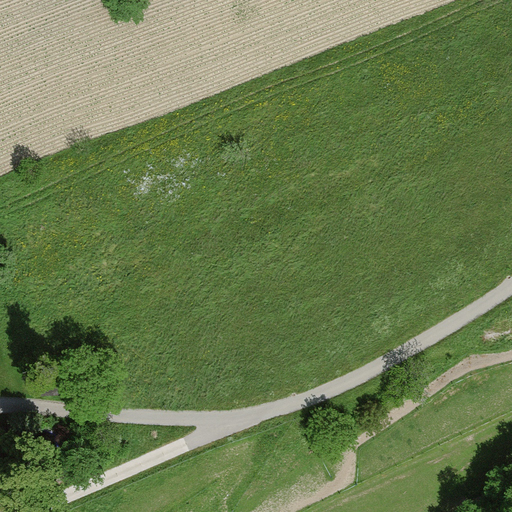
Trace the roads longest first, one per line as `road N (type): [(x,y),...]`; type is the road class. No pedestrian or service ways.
road 1 (residential): [(511,285),(359,376),(252,414),(130,416),(0,405)]
road 2 (track): [(252,414),(28,511)]
